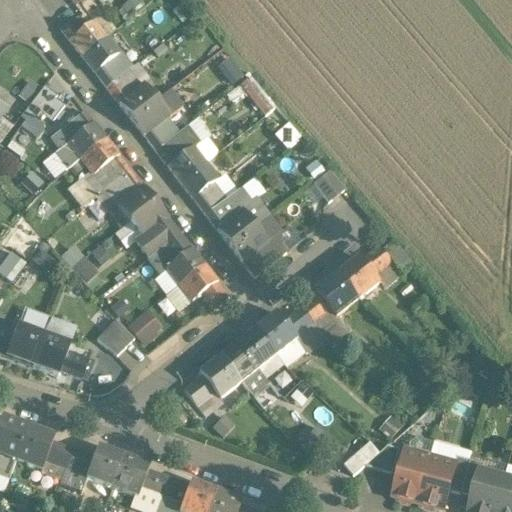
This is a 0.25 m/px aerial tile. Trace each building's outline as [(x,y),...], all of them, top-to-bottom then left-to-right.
[(76,20),(60,32),(68,43),(84,31),(76,20)] [(84,31),(68,43),(81,60),(106,40),(94,24),(84,31)] [(122,28),(113,35),(118,42),(128,35),(122,28)] [(118,42),(113,35),(107,40),(118,55),(121,54),(133,69),(137,66),(118,42)] [(106,40),(81,60),(94,76),(103,69),(119,56),(118,55),(107,40),(106,40)] [(119,56),(103,69),(114,83),(127,74),(133,69),(121,54),(118,55),(119,56)] [(114,83),(103,69),(94,76),(106,91),(115,84),(114,83)] [(127,74),(114,83),(115,84),(127,100),(138,91),(127,74)] [(256,78),(245,84),(265,118),(277,111),(256,78)] [(42,89),(30,80),(18,97),(31,105),(42,89)] [(127,100),(115,84),(106,91),(118,107),(127,100)] [(127,100),(118,107),(130,123),(156,103),(143,87),(127,100)] [(56,98),(43,89),(24,114),(37,124),(42,117),(51,124),(63,108),(54,101),(56,98)] [(169,93),(156,103),(168,119),(169,120),(182,109),(169,93)] [(156,103),(130,123),(143,139),(152,132),(165,122),(168,119),(156,103)] [(254,105),(244,109),(248,120),(258,116),(254,105)] [(84,115),(52,140),(61,151),(55,156),(67,172),(80,162),(105,142),(84,115)] [(0,144),(11,129),(1,122),(0,123),(0,144)] [(165,122),(152,132),(163,147),(177,136),(165,122)] [(286,129),(274,139),(286,152),(298,142),(286,129)] [(177,136),(163,147),(164,148),(176,163),(192,150),(193,151),(198,148),(185,130),(177,136)] [(163,147),(152,132),(143,139),(155,154),(164,148),(163,147)] [(105,142),(80,162),(90,175),(92,179),(109,166),(117,158),(105,142)] [(198,148),(193,151),(205,166),(217,155),(206,142),(198,148)] [(176,163),(164,148),(155,154),(167,170),(176,163)] [(176,163),(167,170),(179,186),(205,166),(193,151),(192,150),(176,163)] [(129,174),(117,158),(109,166),(120,181),(129,174)] [(109,166),(92,179),(90,175),(81,182),(94,199),(95,198),(96,200),(105,193),(120,181),(109,166)] [(205,166),(179,186),(192,202),(201,195),(211,187),(217,183),(205,166)] [(142,189),(129,174),(120,181),(133,196),(142,189)] [(211,187),(224,203),(226,201),(232,197),(241,190),(229,174),(217,183),(211,187)] [(328,176),(313,188),(327,207),(344,193),(328,176)] [(120,181),(105,193),(117,209),(133,196),(120,181)] [(224,203),(211,187),(201,195),(213,211),(224,203)] [(117,209),(116,209),(129,226),(154,206),(142,189),(117,209)] [(241,190),(232,197),(244,212),(253,206),(241,190)] [(117,209),(105,193),(96,200),(108,216),(109,216),(121,232),(129,226),(116,209),(117,209)] [(213,211),(201,195),(192,202),(204,218),(213,211)] [(244,212),(232,197),(226,201),(236,215),(231,219),(232,221),(241,214),(242,214),(244,212)] [(224,203),(213,211),(225,226),(232,221),(231,219),(236,215),(226,201),(224,203)] [(154,206),(129,226),(141,241),(141,242),(151,234),(167,222),(154,206)] [(213,211),(204,218),(216,233),(225,226),(213,211)] [(225,226),(216,233),(228,249),(254,230),(253,229),(248,223),(242,214),(241,214),(232,221),(225,226)] [(253,219),(248,223),(253,229),(258,226),(253,219)] [(279,236),(266,220),(258,226),(253,229),(254,230),(266,246),(263,249),(275,264),(285,256),(273,241),(279,236)] [(167,222),(151,234),(163,250),(179,237),(167,222)] [(254,230),(228,249),(241,265),(263,249),(266,246),(254,230)] [(163,250),(151,234),(141,242),(141,241),(135,246),(147,262),(163,250)] [(179,237),(163,250),(174,265),(190,252),(179,237)] [(112,239),(94,254),(104,266),(122,251),(112,239)] [(67,260),(94,288),(106,276),(79,248),(67,260)] [(263,249),(241,265),(253,281),(275,264),(263,249)] [(147,262),(160,278),(166,273),(165,272),(174,265),(163,250),(147,262)] [(377,250),(360,264),(373,280),(373,281),(391,267),(377,250)] [(174,265),(165,272),(166,273),(178,289),(203,269),(190,252),(174,265)] [(14,282),(29,264),(16,253),(1,271),(14,282)] [(360,264),(357,260),(335,277),(356,304),(378,287),(373,281),(373,280),(360,264)] [(216,285),(203,269),(178,289),(191,305),(200,298),(216,285)] [(356,304),(335,277),(313,294),(316,298),(329,314),(335,321),(356,304)] [(228,301),(216,285),(200,298),(212,313),(228,301)] [(329,314),(316,298),(299,311),(312,328),(313,327),(329,314)] [(312,328),(299,311),(282,324),(295,341),(312,328)] [(156,312),(133,322),(143,346),(166,336),(156,312)] [(329,314),(313,327),(320,336),(337,324),(335,321),(329,314)] [(282,324),(275,315),(253,333),(274,359),(275,359),(296,342),(282,324)] [(135,346),(116,325),(95,345),(114,365),(126,354),(135,346)] [(43,338),(17,328),(14,336),(7,355),(5,360),(31,370),(43,338)] [(14,336),(0,330),(0,352),(7,355),(14,336)] [(274,359),(253,333),(236,346),(257,373),(274,359)] [(69,347),(43,338),(31,370),(57,379),(66,355),(69,347)] [(257,373),(236,346),(219,359),(240,386),(257,373)] [(87,363),(66,355),(59,375),(80,383),(87,363)] [(219,359),(197,376),(200,380),(213,396),(218,403),(240,386),(219,359)] [(274,359),(257,373),(264,381),(281,367),(275,359),(274,359)] [(257,373),(240,386),(250,399),(267,385),(264,381),(257,373)] [(447,395),(429,378),(417,391),(436,408),(447,395)] [(200,380),(183,394),(196,410),(213,396),(200,380)] [(315,397),(303,386),(294,395),(306,406),(315,397)] [(27,431),(2,421),(0,425),(0,457),(15,463),(27,431)] [(53,441),(27,431),(15,463),(40,472),(41,473),(44,465),(52,445),(53,441)] [(317,432),(301,450),(313,461),(318,456),(326,464),(338,450),(317,432)] [(72,453),(52,445),(44,465),(64,472),(72,453)] [(122,459),(97,449),(93,460),(85,480),(84,481),(85,482),(110,491),(122,459)] [(373,449),(359,462),(366,469),(375,460),(380,455),(373,449)] [(387,449),(375,460),(367,470),(366,469),(365,470),(392,477),(399,453),(387,449)] [(93,460),(72,453),(64,472),(85,480),(93,460)] [(430,461),(405,454),(393,500),(418,507),(430,461)] [(0,477),(8,481),(15,463),(0,457),(0,477)] [(148,469),(122,459),(110,491),(136,501),(139,493),(147,473),(148,469)] [(470,463),(456,460),(454,467),(456,468),(448,495),(460,498),(460,497),(469,464),(470,463)] [(454,467),(430,461),(418,507),(434,511),(443,511),(448,495),(456,468),(454,467)] [(469,464),(460,497),(473,501),(480,475),(481,476),(483,468),(470,463),(469,464)] [(64,472),(44,465),(41,473),(40,472),(39,474),(60,482),(64,472)] [(64,472),(60,482),(59,486),(80,494),(85,482),(84,481),(85,480),(64,472)] [(167,481),(147,473),(139,493),(160,501),(167,481)] [(481,476),(480,475),(473,501),(469,511),(495,511),(504,482),(481,476)] [(188,489),(167,481),(160,501),(181,509),(188,489)] [(511,511),(511,483),(504,482),(495,511),(511,511)] [(241,504),(189,484),(188,489),(181,509),(179,511),(237,511),(239,508),(241,504)]
